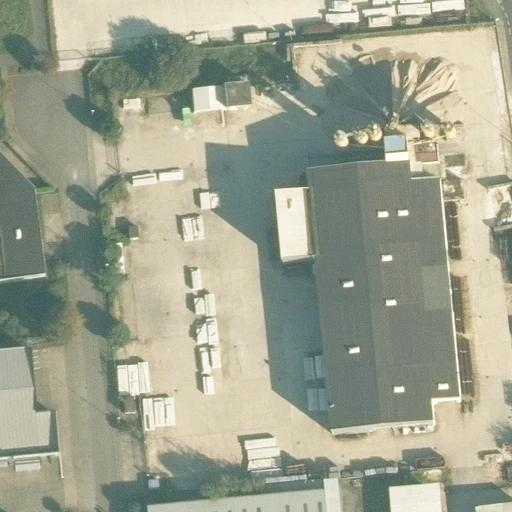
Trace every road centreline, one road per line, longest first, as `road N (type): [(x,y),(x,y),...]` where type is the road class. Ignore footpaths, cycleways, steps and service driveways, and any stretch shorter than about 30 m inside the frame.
road 1 (unknown): [(264,141),(334,77),(376,68),(452,71),(475,110),(494,337),(486,392),(459,416),(427,432),(358,429),(317,416),(294,390),(268,269)]
road 2 (residential): [(105,511),(70,100)]
road 3 (unknown): [(268,269),(264,141)]
